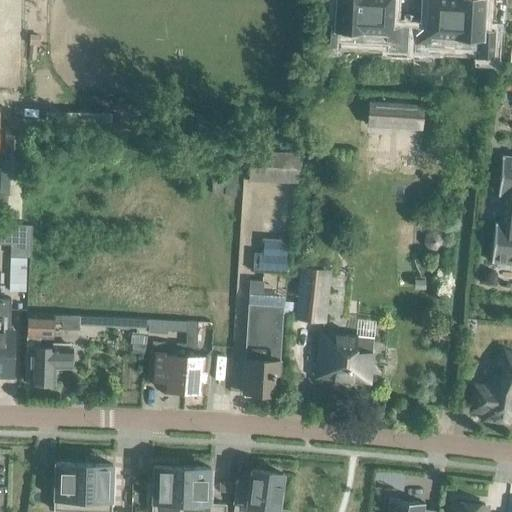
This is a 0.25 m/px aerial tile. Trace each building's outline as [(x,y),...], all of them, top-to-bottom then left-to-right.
[(321,24),(319,47),(334,48),(335,30),(362,32),(363,0),(336,0),(335,25),(321,24)] [(363,0),(362,32),(387,33),(386,51),(398,52),(400,28),(389,28),(390,0),(363,0)] [(415,29),(414,52),(426,52),(426,35),(453,36),(454,0),(427,0),(426,29),(415,29)] [(454,0),(453,36),(479,37),(478,58),(493,59),(494,31),(481,30),(482,0),(454,0)] [(38,36),(29,35),(29,45),(37,45),(38,36)] [(367,124),(421,127),(422,106),(421,106),(369,102),(367,124)] [(22,130),(109,133),(109,114),(43,112),(43,118),(6,118),(6,127),(5,148),(21,149),(22,130)] [(297,175),(297,145),(248,145),(248,175),(297,175)] [(511,156),(502,156),(498,194),(503,195),(501,223),(495,222),(491,261),(511,263),(511,156)] [(30,258),(32,226),(0,224),(0,245),(11,246),(10,257),(30,258)] [(289,240),(264,238),(263,252),(256,251),(254,272),(287,274),(289,240)] [(328,270),(301,267),(296,318),(323,321),(328,270)] [(0,373),(11,374),(13,330),(9,330),(10,298),(0,297),(0,373)] [(248,311),(246,343),(275,344),(276,330),(281,330),(282,313),(248,311)] [(30,380),(30,383),(54,384),(54,367),(70,367),(71,348),(39,347),(39,337),(51,337),(52,318),(52,313),(26,313),(25,380),(30,380)] [(60,324),(78,325),(78,314),(52,313),(52,318),(61,318),(60,324)] [(113,328),(128,329),(129,317),(113,316),(113,328)] [(148,328),(148,331),(164,332),(166,330),(167,320),(149,319),(148,328)] [(184,356),(182,389),(192,390),(193,393),(200,393),(201,390),(203,390),(203,391),(204,391),(206,356),(205,356),(205,357),(195,357),(197,324),(186,323),(184,356)] [(371,338),(336,334),(321,333),(317,375),(368,381),(371,352),(370,352),(372,337),(371,337),(371,338)] [(173,389),(182,389),(184,356),(163,355),(164,342),(151,341),(149,379),(161,380),(160,388),(163,388),(165,391),(171,391),(173,389)] [(275,344),(246,343),(245,359),(244,358),(242,392),(272,394),(273,373),(278,374),(279,361),(274,360),(275,344)] [(511,422),(511,353),(504,350),(497,363),(504,370),(500,379),(498,378),(496,378),(494,378),(492,378),(491,379),(490,379),(489,380),(487,382),(487,383),(486,384),(485,385),(485,386),(473,385),(470,410),(484,411),(483,419),(511,422)] [(74,465),(54,465),(54,511),(82,511),(83,460),(74,460),(74,465)] [(93,460),(83,460),(82,511),(110,511),(110,465),(93,465),(93,460)] [(150,484),(149,495),(152,495),(151,511),(179,511),(181,466),(172,466),(172,465),(171,466),(153,465),(152,484),(150,484)] [(181,466),(179,511),(224,511),(225,504),(209,503),(209,497),(211,497),(212,486),(209,486),(210,467),(191,467),(191,466),(190,466),(190,467),(182,466),(181,466)] [(232,511),(276,511),(282,473),(250,469),(247,492),(235,491),(232,511)] [(230,483),(219,483),(219,492),(229,492),(230,483)] [(422,511),(424,503),(388,498),(386,511),(422,511)] [(484,511),(486,505),(454,502),(454,506),(451,506),(450,511),(484,511)]
